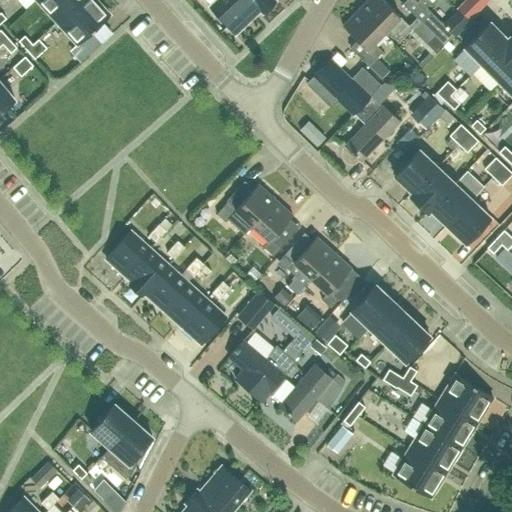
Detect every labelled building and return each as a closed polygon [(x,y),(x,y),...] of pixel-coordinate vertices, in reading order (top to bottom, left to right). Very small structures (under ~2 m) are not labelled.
[(36,0),(57,22),(80,0),(36,0)] [(109,13),(97,0),(80,0),(57,22),(76,43),(109,13)] [(233,32),(252,15),(237,0),(213,0),(208,5),(233,32)] [(237,0),(252,15),(258,9),(262,14),(275,2),(272,0),(237,0)] [(382,0),(364,0),(357,7),(381,32),(390,23),(399,32),(407,24),(382,0)] [(429,0),(408,0),(404,4),(444,44),(452,35),(431,14),(429,17),(421,9),(430,0),(429,0)] [(487,0),(464,0),(456,9),(459,12),(467,20),(487,0)] [(381,32),(357,7),(340,24),(355,39),(348,46),(381,79),(389,71),(375,56),(381,51),(372,42),(381,32)] [(467,20),(459,12),(445,26),(453,35),(467,20)] [(443,44),(419,20),(409,30),(434,54),(443,44)] [(481,63),(506,38),(489,21),(464,46),(481,63)] [(25,49),(31,44),(24,35),(17,41),(25,49)] [(481,63),(498,81),(511,66),(511,38),(509,35),(506,38),(481,63)] [(25,49),(33,59),(45,48),(37,38),(31,44),(25,49)] [(2,44),(9,52),(15,47),(8,39),(2,44)] [(24,56),(12,66),(20,76),(32,65),(24,56)] [(336,97),(352,112),(379,84),(360,65),(349,77),(328,58),(305,82),(329,105),(336,97)] [(511,66),(498,81),(511,94),(511,66)] [(0,80),(0,109),(14,98),(0,80)] [(450,96),(456,90),(446,81),(435,93),(444,102),(450,96)] [(379,84),(352,112),(363,122),(343,143),(360,159),(398,120),(381,103),(380,104),(369,94),(379,84)] [(444,109),(428,95),(417,107),(432,121),(444,109)] [(444,102),(452,110),(458,104),(450,96),(444,102)] [(476,119),(470,125),(479,134),(485,127),(476,119)] [(458,146),(469,134),(460,126),(449,138),(458,146)] [(458,146),(467,154),(478,142),(469,134),(458,146)] [(506,160),(511,153),(503,146),(497,152),(506,160)] [(394,174),(412,191),(436,165),(419,148),(394,174)] [(493,177),(504,165),(495,157),(484,169),(493,177)] [(436,165),(412,191),(409,194),(427,211),(454,182),(436,165)] [(493,177),(502,185),(511,174),(511,172),(504,165),(493,177)] [(430,209),(447,225),(472,199),(454,182),(427,211),(430,209)] [(242,217),(251,225),(274,199),(257,183),(247,195),(237,186),(225,200),(226,201),(216,213),(225,221),(228,218),(235,224),(242,217)] [(274,199),(251,225),(267,239),(262,246),(271,254),(279,246),(270,238),(291,214),(274,199)] [(489,215),(472,199),(447,225),(465,242),(489,215)] [(211,212),(201,203),(187,219),(197,228),(211,212)] [(156,222),(146,233),(153,240),(164,229),(157,223),(156,222)] [(123,274),(148,247),(129,230),(104,258),(123,274)] [(500,245),(506,251),(511,244),(511,238),(503,230),(494,240),(500,245)] [(296,276),(301,270),(309,277),(332,251),(315,236),(304,247),(295,239),(277,260),(287,269),(296,276)] [(184,247),(176,240),(166,251),(174,258),(184,247)] [(494,240),(486,248),(492,253),(500,245),(494,240)] [(130,280),(127,283),(140,294),(142,291),(167,264),(148,247),(123,274),(130,280)] [(332,251),(309,277),(325,292),(320,298),(329,306),(337,297),(329,290),(350,267),(332,251)] [(196,257),(186,269),(193,276),(203,264),(196,257)] [(167,264),(142,291),(161,308),(186,281),(167,264)] [(211,270),(203,264),(193,276),(200,282),(211,270)] [(186,281),(161,308),(180,325),(205,298),(186,281)] [(212,293),(219,299),(229,287),(222,281),(212,293)] [(375,283),(351,310),(369,327),(393,300),(375,283)] [(274,303),(258,289),(236,315),(252,329),(274,303)] [(205,298),(180,325),(199,342),(224,315),(213,305),(206,299),(205,298)] [(393,300),(369,327),(386,343),(411,317),(393,300)] [(411,317),(386,343),(404,360),(429,334),(411,317)] [(334,334),(326,344),(339,354),(347,344),(334,334)] [(263,357),(241,338),(227,355),(268,391),(294,361),(292,359),(300,350),(291,342),(283,351),(274,344),(263,357)] [(360,353),(355,359),(365,367),(370,361),(360,353)] [(279,402),(278,404),(295,418),(313,397),(327,409),(340,386),(313,363),(293,386),(283,378),(270,394),(279,402)] [(409,366),(403,375),(410,379),(416,370),(409,366)] [(396,386),(402,377),(388,368),(382,379),(395,387),(396,386)] [(492,396),(454,373),(439,398),(476,422),(492,396)] [(402,377),(396,386),(410,395),(417,384),(410,379),(403,375),(402,377)] [(476,422),(439,398),(424,423),(461,446),(476,422)] [(358,401),(350,410),(357,415),(364,406),(358,401)] [(109,446),(133,419),(114,402),(91,430),(109,446)] [(349,425),(357,415),(350,410),(343,420),(349,425)] [(109,446),(128,462),(152,435),(133,419),(109,446)] [(461,446),(424,423),(408,447),(446,470),(461,446)] [(341,425),(326,443),(337,452),(352,434),(341,425)] [(446,470),(408,447),(393,472),(430,496),(446,470)] [(57,470),(48,461),(30,478),(39,487),(57,470)] [(81,477),(87,471),(78,462),(72,468),(81,477)] [(204,485),(232,509),(249,490),(220,466),(204,485)] [(81,477),(89,486),(95,479),(87,471),(81,477)] [(327,491),(347,501),(354,487),(334,477),(327,491)] [(195,511),(229,511),(232,509),(204,485),(198,492),(195,489),(184,502),(187,505),(195,511)] [(106,503),(119,511),(123,511),(132,500),(116,490),(106,503)] [(58,498),(52,492),(41,502),(47,508),(58,498)] [(36,511),(21,496),(5,511),(36,511)]
